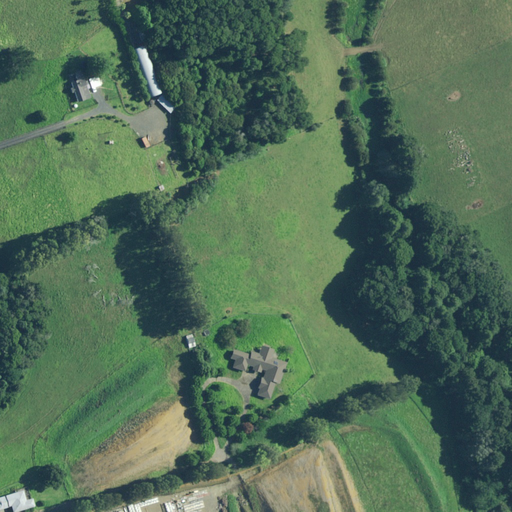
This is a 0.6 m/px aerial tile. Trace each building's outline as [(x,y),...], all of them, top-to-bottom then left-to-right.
[(149,44),(132,49),(148,98),(164,92),(149,44)] [(89,80),(85,81),(81,70),(69,74),(72,86),(70,87),(72,93),(74,92),(77,102),(90,98),(87,88),(91,87),(91,88),(101,85),(98,76),(88,79),(89,80)] [(182,110),(165,93),(158,100),(171,113),(166,117),(171,122),(182,110)] [(192,334),(185,337),(189,348),(196,346),(192,334)] [(250,354),(233,349),(231,359),(234,360),(232,367),(246,371),(248,365),(252,367),(251,370),(261,373),(262,370),(265,371),(263,377),(261,377),(258,389),(259,389),(258,395),(271,398),(275,382),(279,383),(285,362),(271,358),(274,349),(261,345),(259,353),(250,351),(250,354)] [(23,490),(0,497),(0,509),(11,506),(12,511),(15,511),(34,506),(30,496),(25,497),(23,490)]
